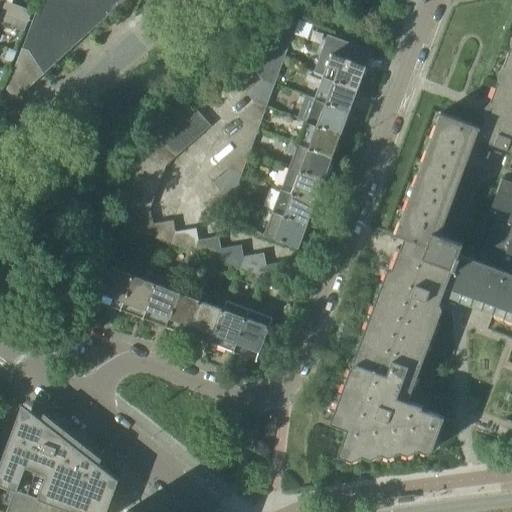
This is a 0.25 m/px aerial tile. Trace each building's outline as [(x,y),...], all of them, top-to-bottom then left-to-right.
[(41,0),(23,49),(21,48),(6,89),(16,99),(111,13),(125,0),(41,0)] [(2,11),(4,12),(27,21),(31,11),(12,4),(5,1),(5,3),(2,11)] [(27,21),(4,12),(0,21),(0,22),(23,31),(27,21)] [(262,47),(271,57),(282,61),(298,19),(295,18),(262,47)] [(314,72),(324,76),(358,88),(365,68),(366,66),(364,65),(364,66),(346,59),(351,45),(327,36),(319,60),(314,72)] [(8,48),(4,57),(3,60),(11,64),(16,51),(8,48)] [(481,127),(480,129),(476,139),(483,141),(511,152),(506,168),(511,170),(511,48),(511,49),(504,66),(508,68),(502,85),(498,83),(491,101),(495,102),(488,119),(484,118),(481,127)] [(255,70),(262,80),(274,84),(282,61),(271,57),(255,70)] [(324,76),(315,99),(349,111),(350,111),(349,111),(357,90),(357,91),(358,88),(324,76)] [(246,93),(254,102),(265,106),(274,84),(262,80),(246,93)] [(297,118),(307,121),(341,133),(348,113),(349,113),(349,111),(315,99),(306,95),(297,118)] [(238,115),(246,125),(257,129),(265,106),(254,102),(238,115)] [(194,107),(185,115),(202,133),(210,126),(194,107)] [(400,249),(392,269),(387,272),(383,281),(385,285),(381,287),(377,297),(379,301),(375,303),(371,312),(373,317),(369,319),(365,328),(367,332),(363,335),(360,344),(362,348),(357,350),(354,360),(356,364),(351,366),(348,375),(350,380),(345,382),(342,391),(344,396),(340,397),(336,407),(338,411),(334,413),(330,423),(348,429),(338,455),(352,460),(357,458),(358,454),(371,458),(375,456),(377,452),(389,456),(394,454),(396,450),(408,454),(412,452),(414,448),(427,452),(432,450),(444,417),(422,409),(423,406),(408,400),(412,389),(411,385),(415,382),(418,373),(416,369),(421,367),(424,357),(422,353),(427,351),(430,342),(428,337),(432,335),(436,326),(434,322),(438,320),(442,310),(439,305),(443,296),(459,254),(463,243),(461,243),(460,245),(440,237),(441,235),(440,234),(472,149),(482,144),(483,141),(476,139),(480,129),(481,127),(441,113),(440,114),(441,115),(433,138),(432,137),(432,138),(433,139),(424,161),(423,161),(423,162),(424,162),(415,185),(414,185),(414,186),(415,186),(406,209),(405,210),(406,210),(397,233),(396,233),(395,234),(405,238),(401,249),(400,249)] [(185,115),(177,123),(193,141),(202,133),(185,115)] [(307,121),(298,143),(333,156),(332,156),(340,135),(340,136),(341,133),(307,121)] [(177,123),(168,132),(184,149),(193,141),(177,123)] [(230,138),(237,147),(249,151),(257,129),(246,125),(230,138)] [(168,132),(159,140),(175,157),(184,149),(168,132)] [(159,140),(150,148),(166,166),(175,157),(159,140)] [(294,156),(290,166),(324,178),(331,158),(332,158),(333,156),(298,143),(298,144),(291,141),(286,153),(294,156)] [(221,160),(229,170),(240,174),(249,151),(237,147),(221,160)] [(133,163),(132,165),(162,176),(165,166),(166,166),(150,148),(133,163)] [(288,170),(282,188),(316,200),(323,180),(323,181),(324,178),(290,166),(284,164),(283,168),(288,170)] [(132,165),(128,176),(158,187),(162,176),(132,165)] [(213,183),(220,192),(232,196),(240,174),(229,170),(213,183)] [(128,176),(123,188),(153,199),(158,187),(128,176)] [(464,256),(459,254),(443,296),(450,299),(449,302),(457,305),(458,302),(511,321),(511,183),(502,179),(488,216),(494,218),(478,261),(464,256)] [(280,192),(273,211),(308,223),(307,223),(315,203),(316,201),(316,200),(282,188),(276,186),(274,190),(280,192)] [(153,199),(123,188),(119,199),(149,210),(151,205),(153,199)] [(232,196),(220,192),(204,205),(213,215),(223,219),(232,196)] [(111,221),(149,235),(153,223),(151,211),(149,210),(119,199),(111,221)] [(308,223),(273,211),(267,209),(266,213),(272,215),(264,235),(297,247),(298,248),(300,246),(299,245),(306,225),(307,225),(308,223)] [(149,235),(171,243),(176,231),(174,219),(153,223),(149,235)] [(171,243),(194,251),(198,240),(196,228),(176,231),(171,243)] [(194,251),(216,260),(221,248),(219,236),(198,240),(194,251)] [(216,260),(239,268),(243,256),(241,244),(221,248),(216,260)] [(239,268),(261,276),(266,265),(264,253),(243,256),(239,268)] [(266,265),(261,276),(285,285),(288,275),(286,261),(266,265)] [(119,310),(121,310),(134,276),(136,269),(124,264),(121,271),(110,267),(98,299),(97,301),(100,302),(111,306),(112,306),(120,309),(119,310)] [(142,318),(143,318),(158,277),(146,272),(144,280),(134,276),(121,310),(122,310),(134,315),(142,317),(142,318)] [(165,326),(165,327),(179,293),(181,285),(158,277),(143,318),(144,319),(144,318),(165,326)] [(187,335),(188,335),(201,301),(203,295),(200,294),(197,300),(179,293),(165,327),(167,327),(167,326),(179,331),(187,334),(187,335)] [(209,343),(210,344),(223,309),(201,301),(188,335),(189,336),(190,335),(210,343),(209,343)] [(232,352),(233,352),(249,310),(226,302),(223,309),(210,344),(212,344),(212,343),(224,348),(232,351),(232,352)] [(249,310),(233,352),(234,353),(235,352),(246,356),(255,359),(255,360),(257,361),(258,359),(257,359),(269,326),(272,319),(249,310)] [(0,484),(14,490),(62,508),(73,511),(106,511),(119,480),(22,404),(0,463),(0,484)] [(14,490),(6,511),(60,511),(62,508),(14,490)]
